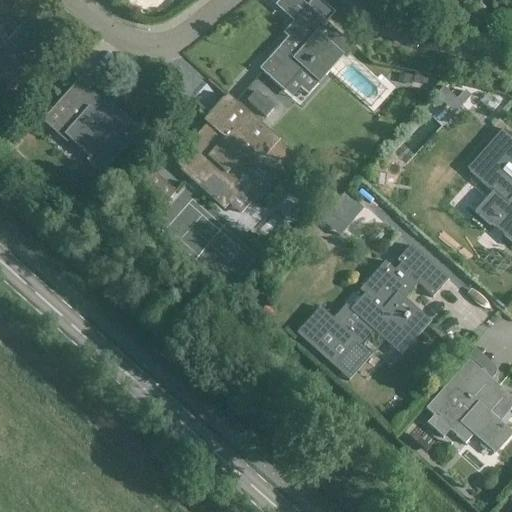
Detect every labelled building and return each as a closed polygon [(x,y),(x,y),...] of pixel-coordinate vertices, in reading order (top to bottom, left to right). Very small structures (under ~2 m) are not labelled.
[(335,15),(318,0),(315,0),(299,19),(304,23),(260,71),(292,100),(300,90),(308,97),(344,58),(347,60),(355,50),(337,33),(327,24),(335,15)] [(20,85),(54,47),(12,9),(9,13),(0,4),(0,77),(6,72),(20,85)] [(427,86),(428,79),(400,74),(398,83),(412,86),(413,84),(427,86)] [(101,176),(141,132),(125,118),(121,122),(77,83),(41,123),(101,176)] [(266,120),(275,110),(256,92),(246,103),(266,120)] [(262,190),(293,155),(228,97),(205,122),(212,128),(177,167),(200,188),(202,186),(226,207),(251,179),(262,190)] [(511,138),(504,132),(468,171),(491,191),(472,212),(490,227),(492,225),(508,240),(511,243),(511,138)] [(298,336),(350,382),(374,355),(364,347),(381,328),(406,350),(430,324),(405,301),(419,285),(433,298),(448,281),(410,247),(397,261),(402,265),(396,271),(385,262),(359,291),(370,300),(356,315),(353,312),(342,324),(337,319),(335,321),(322,309),(298,336)] [(490,378),(499,372),(485,353),(477,358),(490,378)] [(464,368),(439,396),(426,411),(433,418),(427,425),(443,439),(449,432),(464,445),(472,437),(493,456),(511,436),(498,425),(511,409),(511,400),(491,381),(485,387),(464,368)]
